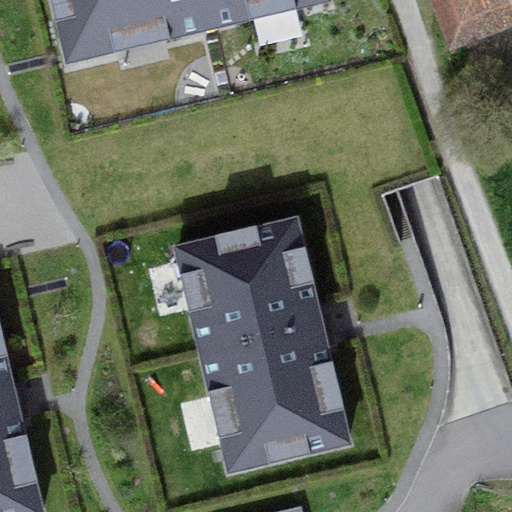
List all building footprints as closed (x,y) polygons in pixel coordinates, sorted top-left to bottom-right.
[(327,0),(52,0),(68,62),(327,1),(327,0)] [(511,0),(444,0),(457,32),(511,10),(511,0)] [(230,471),(347,443),(295,222),(177,249),(230,471)] [(41,511),(0,335),(0,511),(41,511)] [(305,511),(303,502),(255,511),(305,511)]
